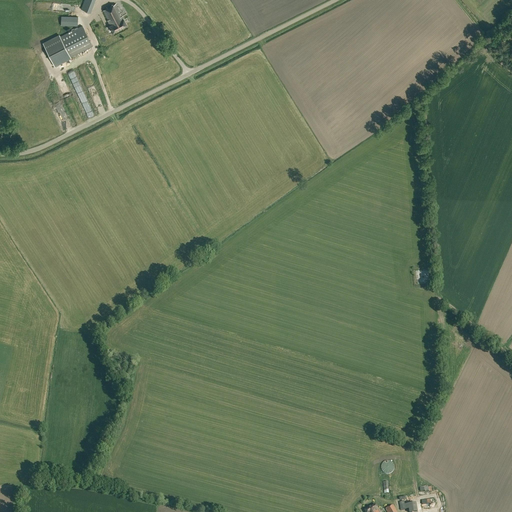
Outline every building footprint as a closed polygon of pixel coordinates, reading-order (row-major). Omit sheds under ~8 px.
[(84,0),(81,9),(91,13),(95,0),(84,0)] [(109,25),(113,32),(126,25),(116,4),(103,11),(108,20),(108,21),(110,25),(109,25)] [(61,25),(78,26),(78,17),(61,16),(61,25)] [(82,26),(60,37),(59,36),(43,44),(55,66),(70,58),(70,57),(92,46),(82,26)] [(88,99),(83,101),(91,120),(96,119),(88,99)] [(381,467),(381,468),(381,469),(382,470),(382,471),(383,471),(383,472),(384,472),(384,473),(385,473),(386,473),(387,474),(388,474),(390,473),(391,473),(392,472),(393,471),(393,470),(394,470),(394,469),(394,468),(394,467),(394,466),(394,465),(394,464),(393,464),(393,463),(392,462),(391,461),(390,461),(389,460),(388,460),(387,460),(386,460),(386,461),(385,461),(384,461),(384,462),(383,462),(382,463),(382,464),(381,464),(381,465),(381,466),(381,467)] [(408,509),(408,511),(417,511),(416,502),(405,505),(404,501),(399,502),(401,511),(408,509)]
